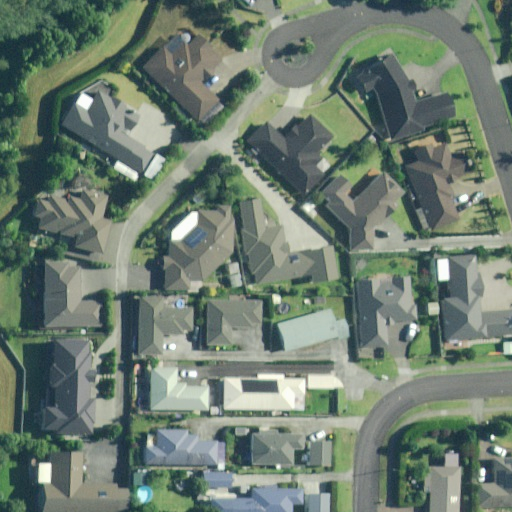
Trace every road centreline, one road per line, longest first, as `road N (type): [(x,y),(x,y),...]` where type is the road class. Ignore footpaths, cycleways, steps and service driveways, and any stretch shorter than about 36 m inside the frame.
road 1 (residential): [(362,13),(417,11),(459,33),(486,74),(511,167)]
road 2 (residential): [(366,511),(369,447),(389,407),(424,388),(511,381)]
road 3 (residential): [(281,73),(271,55),(283,33),(362,13)]
